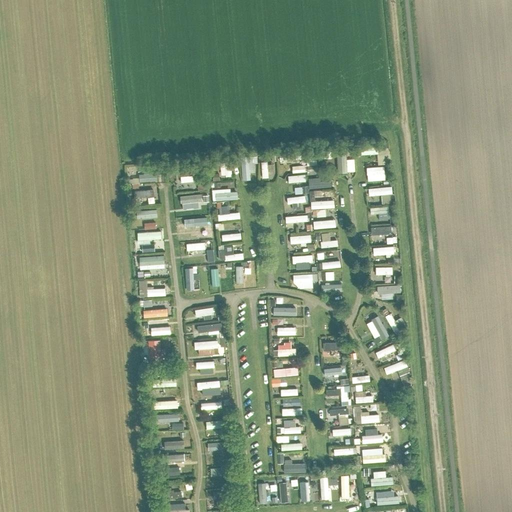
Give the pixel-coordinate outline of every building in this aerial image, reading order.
[(240,157),(242,179),(250,179),(249,172),(248,156),(240,157)] [(330,176),(339,176),(338,163),(330,164),(330,176)] [(225,174),(226,185),(234,184),(233,173),(225,174)] [(309,188),(331,186),(330,180),(320,181),(320,177),(308,178),(309,188)] [(287,179),(272,179),(272,189),(287,189),(287,179)] [(351,201),(365,200),(365,209),(374,208),(373,199),(376,199),(375,191),(350,192),(351,201)] [(213,192),(197,193),(198,206),(221,205),(221,195),(214,196),(213,192)] [(139,206),(138,195),(121,195),(121,201),(131,201),(131,206),(139,206)] [(306,195),(294,195),(295,213),(317,212),(317,205),(307,205),(306,195)] [(272,214),(285,213),(285,208),(289,207),(289,199),(272,200),(272,214)] [(353,219),(372,217),(371,210),(352,212),(353,219)] [(223,223),(223,215),(200,216),(201,224),(223,223)] [(268,220),(268,227),(292,226),(291,219),(268,220)] [(127,232),(141,231),(140,220),(127,220),(127,232)] [(297,225),(298,233),(319,232),(319,224),(297,225)] [(273,248),(294,247),(293,234),(295,234),(295,228),(289,228),(290,235),(272,236),(273,248)] [(354,230),(354,240),(373,239),(373,229),(354,230)] [(129,234),(129,245),(144,244),(144,234),(129,234)] [(204,244),(224,243),(224,236),(204,237),(204,244)] [(305,242),(305,251),(321,250),(320,241),(305,242)] [(377,249),(356,250),(356,259),(377,258),(377,249)] [(216,260),(224,260),(224,261),(243,259),(242,253),(233,254),(224,255),(224,250),(218,250),(215,251),(216,260)] [(149,271),(149,263),(143,263),(143,258),(119,259),(120,272),(149,271)] [(148,298),(147,286),(129,286),(129,282),(121,282),(122,299),(148,298)] [(124,310),(124,320),(149,318),(149,309),(124,310)] [(262,318),(263,327),(269,326),(269,331),(277,331),(277,318),(262,318)] [(160,354),(159,349),(159,340),(148,341),(148,342),(148,350),(148,354),(149,361),(160,361),(160,354)] [(132,357),(144,356),(144,341),(131,341),(132,357)] [(257,357),(280,356),(279,350),(268,350),(267,343),(257,344),(257,357)] [(304,354),(323,353),(323,345),(303,346),(304,354)] [(307,360),(307,371),(324,372),(325,355),(310,354),(309,360),(307,360)] [(281,377),(280,364),(275,365),(275,370),(255,371),(256,379),(281,377)] [(262,398),(280,397),(279,389),(261,390),(262,398)] [(378,414),(369,415),(361,416),(360,414),(360,412),(360,407),(353,407),(354,423),(379,422),(378,414)] [(158,423),(159,430),(179,428),(179,421),(158,423)] [(335,430),(310,431),(310,438),(335,437),(335,430)] [(365,445),(364,433),(341,434),(341,446),(365,445)] [(172,442),(170,442),(162,442),(162,449),(180,448),(180,441),(172,442)] [(315,457),(336,457),(336,445),(315,446),(315,457)] [(343,458),(344,467),(367,466),(366,457),(343,458)] [(284,473),(304,472),(304,464),(291,464),(291,460),(285,460),(285,464),(284,464),(284,473)] [(375,479),(371,479),(370,472),(353,473),(354,489),(376,487),(375,479)] [(152,485),(163,482),(161,476),(150,479),(152,485)] [(162,497),(161,491),(154,492),(155,499),(162,497)] [(216,507),(227,507),(227,503),(231,503),(231,494),(221,495),(221,499),(216,499),(216,507)] [(397,504),(397,497),(386,497),(377,498),(376,498),(377,505),(397,504)]
